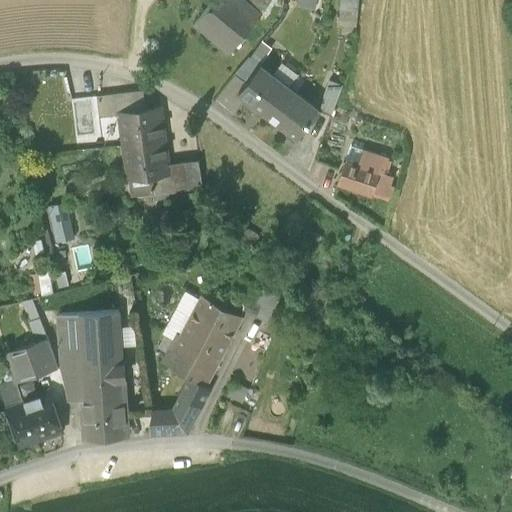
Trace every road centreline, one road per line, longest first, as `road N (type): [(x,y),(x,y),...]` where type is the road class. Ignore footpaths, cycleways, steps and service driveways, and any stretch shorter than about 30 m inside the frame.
road 1 (unclassified): [(511,334),(172,89),(66,58),(0,61)]
road 2 (unclassified): [(439,511),(306,458),(209,441),(83,453),(0,481)]
